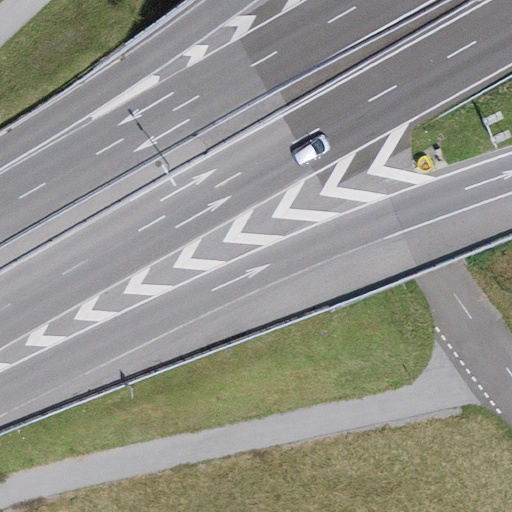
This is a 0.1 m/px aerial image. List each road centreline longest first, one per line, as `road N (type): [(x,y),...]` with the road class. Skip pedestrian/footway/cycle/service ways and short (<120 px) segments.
road 1 (primary): [(0,317),(511,23)]
road 2 (motorway): [(0,395),(276,265),(511,176)]
road 3 (primary): [(367,0),(0,209)]
road 4 (motorway): [(230,0),(0,207)]
